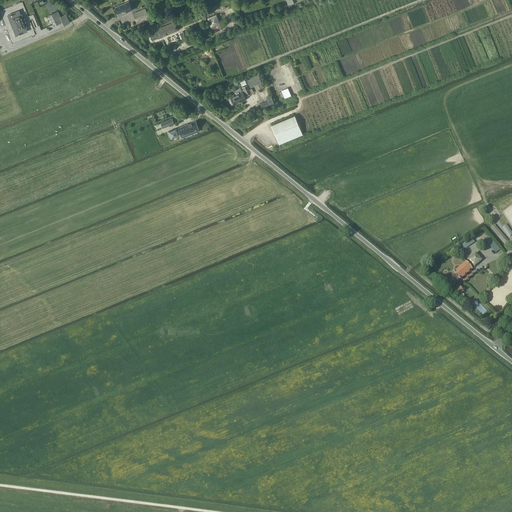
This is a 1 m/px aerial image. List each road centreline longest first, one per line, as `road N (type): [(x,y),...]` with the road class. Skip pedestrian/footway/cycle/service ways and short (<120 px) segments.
road 1 (tertiary): [(511,360),(70,0)]
road 2 (track): [(299,100),(511,15)]
road 3 (track): [(421,0),(218,80)]
